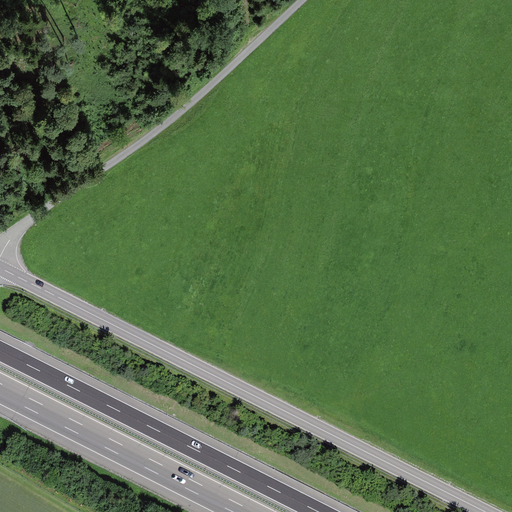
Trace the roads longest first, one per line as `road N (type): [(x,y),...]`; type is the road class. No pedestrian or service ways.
road 1 (primary): [(0,268),(485,511)]
road 2 (unclassified): [(304,0),(170,121),(24,224),(0,257)]
road 3 (motorway): [(319,511),(0,350)]
road 4 (motorway): [(0,389),(243,511)]
